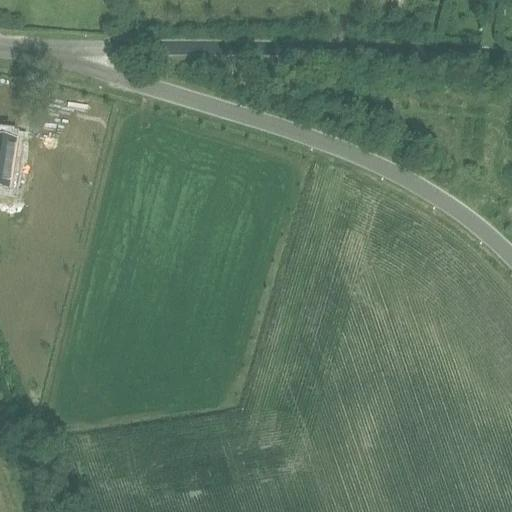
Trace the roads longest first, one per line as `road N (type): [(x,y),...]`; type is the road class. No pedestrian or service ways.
road 1 (unclassified): [(511,258),(391,170),(50,49)]
road 2 (unclassified): [(511,60),(50,49)]
